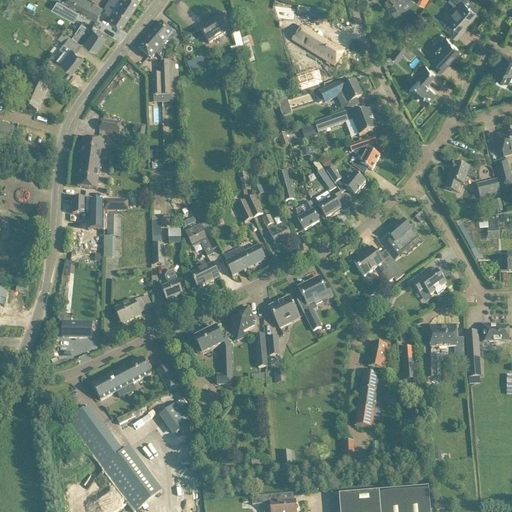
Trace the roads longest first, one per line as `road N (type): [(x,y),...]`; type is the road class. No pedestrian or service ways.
road 1 (residential): [(16,368),(71,374),(337,242),(412,180)]
road 2 (tertiary): [(16,368),(43,293),(66,127),(161,0)]
road 3 (residential): [(424,162),(353,0)]
road 4 (residential): [(511,294),(476,287),(412,180)]
road 5 (residential): [(447,131),(511,0)]
